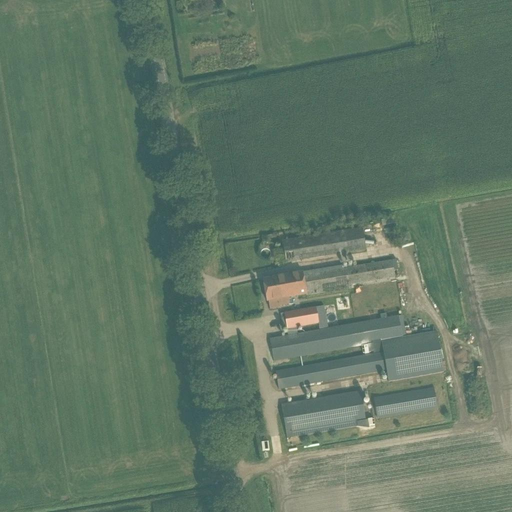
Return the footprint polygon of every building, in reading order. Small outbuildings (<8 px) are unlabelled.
[(202,0),(202,9),(211,10),(211,0),(202,0)] [(285,258),(286,264),(366,250),(361,224),(354,225),(355,230),(282,242),(283,249),(278,250),(280,258),(285,258)] [(272,279),(262,280),(266,302),(268,302),(270,310),(280,308),(280,307),(289,305),(288,298),(306,295),(307,297),(350,290),(350,287),(396,278),(392,260),(343,269),(343,266),(272,279)] [(280,314),(281,316),(283,330),(287,329),(288,337),(269,340),(273,362),(283,360),(382,343),(384,352),(275,372),(275,373),(278,390),(288,388),(386,372),(388,383),(444,373),(441,359),(436,332),(424,334),(402,338),(398,316),(387,318),(386,314),(380,315),(380,316),(381,319),(376,320),(328,329),(328,328),(324,306),(280,314)] [(373,398),(377,419),(437,409),(434,388),(373,398)] [(291,404),(281,406),(286,435),(287,439),(303,436),(357,427),(368,428),(369,428),(367,420),(365,421),(361,393),(291,404)]
